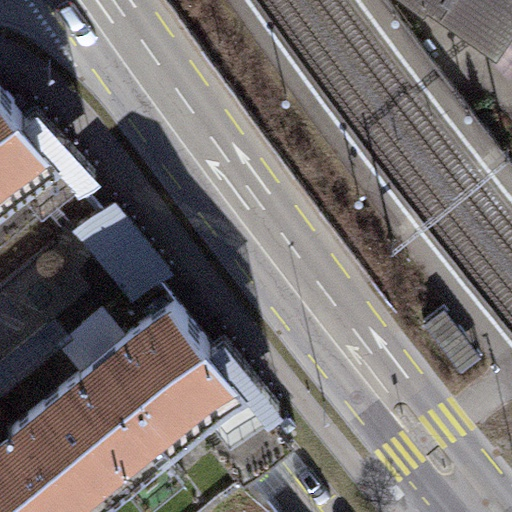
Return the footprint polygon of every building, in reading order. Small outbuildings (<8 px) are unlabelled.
[(511,0),(446,0),(511,38),(511,0)] [(0,231),(74,173),(0,79),(0,231)] [(123,194),(80,227),(138,301),(180,268),(123,194)] [(0,449),(0,453),(46,511),(129,511),(265,407),(183,305),(9,443),(0,449)] [(0,511),(46,511),(0,453),(0,511)] [(272,511),(244,479),(204,511),(272,511)]
